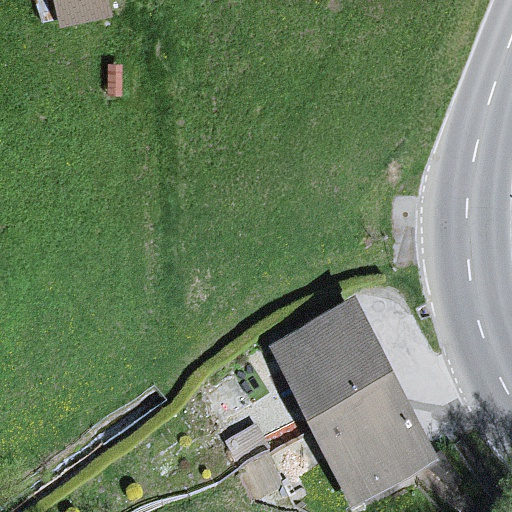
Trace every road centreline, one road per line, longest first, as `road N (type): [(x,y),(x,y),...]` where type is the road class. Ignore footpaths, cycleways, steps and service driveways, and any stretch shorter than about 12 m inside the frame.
road 1 (track): [(0,179),(100,342),(140,362),(174,366),(300,290),(467,249)]
road 2 (secondary): [(511,403),(481,327),(464,209),(511,41)]
